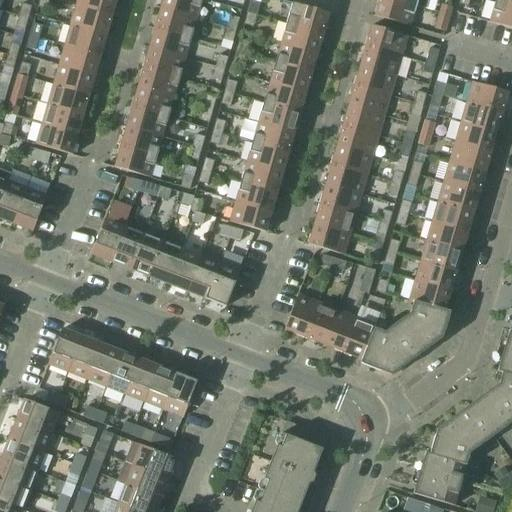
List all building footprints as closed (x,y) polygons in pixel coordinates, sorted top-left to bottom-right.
[(50,0),(39,0),(38,7),(47,10),(50,0)] [(77,0),(76,5),(112,16),(116,0),(77,0)] [(162,0),(160,8),(197,19),(202,0),(162,0)] [(251,0),(247,13),(257,15),(260,3),(251,0)] [(416,6),(395,0),(378,0),(374,16),(410,27),(416,6)] [(395,0),(416,6),(426,9),(428,0),(395,0)] [(511,6),(495,2),(489,22),(511,28),(511,6)] [(293,3),(287,24),(323,34),(329,14),(293,3)] [(22,4),(19,16),(28,19),(32,6),(22,4)] [(76,5),(70,25),(107,36),(112,16),(76,5)] [(442,5),(439,17),(448,20),(452,8),(442,5)] [(160,8),(155,28),(191,39),(197,19),(160,8)] [(257,15),(247,13),(244,25),(253,27),(257,15)] [(28,19),(19,16),(16,28),(25,31),(28,19)] [(230,16),(227,28),(236,30),(240,18),(230,16)] [(448,20),(439,17),(436,29),(445,32),(448,20)] [(33,24),(30,36),(39,38),(43,26),(33,24)] [(287,24),(281,43),(317,54),(323,34),(287,24)] [(70,25),(64,46),(101,56),(107,36),(70,25)] [(371,26),(365,47),(402,57),(408,36),(371,26)] [(155,28),(149,48),(185,59),(191,39),(155,28)] [(236,30),(227,28),(223,40),(233,42),(236,30)] [(39,38),(30,36),(26,48),(36,50),(39,38)] [(240,40),(236,52),(246,54),(249,42),(240,40)] [(11,43),(8,55),(17,58),(20,46),(11,43)] [(281,43),(275,63),(312,73),(317,54),(281,43)] [(64,46),(59,65),(95,76),(101,56),(64,46)] [(365,47),(360,66),(396,77),(402,57),(365,47)] [(149,48),(143,68),(179,79),(185,59),(149,48)] [(430,48),(427,60),(436,63),(439,51),(430,48)] [(246,54),(236,52),(233,64),(242,66),(246,54)] [(17,58),(8,55),(4,67),(13,70),(17,58)] [(219,55),(215,67),(225,70),(228,58),(219,55)] [(436,63),(427,60),(423,72),(432,75),(436,63)] [(22,63),(18,75),(28,77),(31,65),(22,63)] [(275,63),(270,83),(306,94),(312,73),(275,63)] [(59,65),(53,85),(89,96),(95,76),(59,65)] [(360,66),(354,86),(390,96),(396,77),(360,66)] [(225,70),(215,67),(212,79),(221,82),(225,70)] [(143,68),(137,88),(174,98),(179,79),(143,68)] [(18,75),(13,94),(22,97),(28,77),(18,75)] [(228,80),(225,92),(234,95),(237,83),(228,80)] [(437,81),(433,93),(442,96),(446,84),(437,81)] [(0,82),(0,95),(6,97),(9,85),(0,82)] [(472,82),(466,103),(502,114),(508,93),(472,82)] [(270,83),(264,103),(300,114),(306,94),(270,83)] [(53,85),(47,104),(84,115),(89,96),(53,85)] [(354,86),(348,106),(384,116),(390,96),(354,86)] [(137,88),(132,108),(168,118),(174,98),(137,88)] [(417,91),(414,103),(423,106),(427,94),(417,91)] [(234,95),(225,92),(221,104),(230,107),(234,95)] [(442,96),(433,93),(430,105),(439,108),(442,96)] [(22,97),(13,94),(7,114),(16,117),(22,97)] [(207,95),(204,107),(213,110),(217,98),(207,95)] [(264,103),(258,123),(294,133),(300,114),(264,103)] [(423,106),(414,103),(411,115),(420,118),(423,106)] [(466,103),(460,123),(497,133),(502,114),(466,103)] [(47,104),(42,124),(78,134),(84,115),(47,104)] [(348,106),(342,126),(378,137),(384,116),(348,106)] [(213,110),(204,107),(200,119),(210,122),(213,110)] [(132,108),(126,127),(162,138),(168,118),(132,108)] [(217,119),(213,131),(223,134),(226,122),(217,119)] [(425,121),(422,133),(431,135),(435,123),(425,121)] [(4,125),(1,135),(11,138),(14,125),(4,122),(4,125)] [(258,123),(252,142),(289,153),(294,133),(258,123)] [(460,123),(455,142),(491,153),(497,133),(460,123)] [(78,134),(42,124),(36,145),(72,155),(78,134)] [(342,126),(337,146),(373,156),(378,137),(342,126)] [(126,127),(120,147),(157,157),(162,138),(126,127)] [(223,134),(213,131),(210,143),(219,146),(223,134)] [(406,132),(402,143),(412,146),(415,134),(406,132)] [(431,135),(422,133),(418,145),(428,147),(431,135)] [(196,134),(192,146),(202,149),(205,137),(196,134)] [(11,138),(1,135),(0,137),(0,145),(8,147),(11,138)] [(252,142),(247,162),(283,173),(289,153),(252,142)] [(455,142),(449,162),(485,173),(491,153),(455,142)] [(412,146),(402,143),(399,155),(408,158),(412,146)] [(202,149),(192,146),(189,158),(198,161),(202,149)] [(337,146),(331,165),(367,176),(373,156),(337,146)] [(157,157),(120,147),(114,167),(151,178),(157,157)] [(27,158),(37,161),(40,151),(30,148),(27,158)] [(40,151),(37,161),(48,164),(50,154),(40,151)] [(205,158),(202,170),(211,173),(215,161),(205,158)] [(414,161),(410,173),(419,176),(423,164),(414,161)] [(247,162),(241,182),(277,192),(283,173),(247,162)] [(449,162),(443,182),(479,193),(485,173),(449,162)] [(331,165),(325,185),(361,195),(367,176),(331,165)] [(0,200),(10,173),(0,169),(0,200)] [(10,173),(0,200),(0,219),(13,224),(27,188),(31,177),(12,170),(10,173)] [(211,173),(202,170),(198,182),(208,185),(211,173)] [(394,171),(391,183),(400,185),(404,173),(394,171)] [(419,176),(410,173),(407,185),(416,188),(419,176)] [(184,174),(181,187),(190,189),(194,177),(184,174)] [(27,188),(13,224),(32,232),(50,185),(31,177),(27,188)] [(132,179),(129,189),(139,191),(142,182),(132,179)] [(241,182),(235,201),(272,212),(277,192),(241,182)] [(443,182),(437,202),(474,213),(479,193),(443,182)] [(400,185),(391,183),(387,195),(397,197),(400,185)] [(148,194),(158,197),(161,187),(151,184),(148,194)] [(325,185),(320,204),(356,215),(361,195),(325,185)] [(161,187),(158,197),(168,200),(171,190),(161,187)] [(181,204),(191,207),(194,198),(194,197),(184,194),(181,204)] [(190,211),(195,212),(199,213),(203,201),(194,198),(191,207),(190,211)] [(402,200),(399,212),(408,215),(412,203),(402,200)] [(272,212),(235,201),(229,222),(266,232),(272,212)] [(437,202),(431,222),(468,232),(474,213),(437,202)] [(320,204),(314,224),(350,234),(356,215),(320,204)] [(383,210),(380,222),(389,225),(393,213),(383,210)] [(199,213),(195,212),(192,222),(202,225),(205,215),(199,213)] [(408,215),(399,212),(395,224),(405,227),(408,215)] [(91,255),(111,262),(125,227),(105,219),(91,255)] [(389,225),(380,222),(376,234),(386,237),(389,225)] [(431,222),(426,241),(462,252),(468,232),(431,222)] [(350,234),(314,224),(308,245),(344,255),(350,234)] [(220,235),(230,238),(233,228),(223,225),(220,235)] [(111,262),(130,270),(144,234),(125,227),(111,262)] [(233,228),(230,238),(240,241),(243,231),(233,228)] [(130,270),(149,277),(163,241),(144,234),(130,270)] [(391,239),(387,251),(397,254),(400,242),(391,239)] [(149,277),(168,285),(182,249),(163,241),(149,277)] [(426,241),(420,261),(457,271),(462,252),(426,241)] [(168,285),(187,292),(201,256),(182,249),(168,285)] [(381,253),(372,250),(368,262),(377,265),(381,253)] [(397,254),(387,251),(384,263),(393,266),(397,254)] [(320,264),(332,268),(335,259),(322,255),(320,264)] [(187,292),(206,299),(220,264),(201,256),(187,292)] [(335,259),(332,268),(344,271),(346,262),(335,259)] [(420,261),(414,280),(451,291),(457,271),(420,261)] [(220,264),(206,299),(225,307),(239,271),(220,264)] [(366,268),(363,280),(372,283),(376,271),(366,268)] [(379,279),(376,292),(385,294),(389,282),(379,279)] [(372,283),(363,280),(359,292),(369,295),(372,283)] [(408,301),(413,302),(450,312),(445,311),(451,291),(414,280),(408,301)] [(284,330),(304,338),(318,303),(298,295),(284,330)] [(376,325),(361,364),(391,376),(431,347),(427,342),(433,337),(435,331),(444,334),(450,312),(413,302),(410,314),(384,333),(375,329),(376,325)] [(304,338),(323,345),(337,310),(318,303),(304,338)] [(323,345),(342,353),(356,317),(337,310),(323,345)] [(360,364),(361,364),(376,325),(356,317),(342,353),(361,360),(360,364)] [(48,365),(68,373),(82,337),(62,329),(48,365)] [(501,342),(499,350),(511,353),(511,331),(509,330),(505,344),(501,342)] [(68,373),(87,380),(101,344),(82,337),(68,373)] [(87,380),(106,387),(120,352),(101,344),(87,380)] [(497,372),(502,373),(511,375),(511,353),(499,350),(497,357),(501,358),(497,372)] [(106,387),(125,395),(139,359),(120,352),(106,387)] [(125,395),(144,402),(158,366),(139,359),(125,395)] [(144,402),(163,410),(177,374),(158,366),(144,402)] [(511,375),(502,373),(499,384),(480,398),(470,405),(493,436),(503,429),(511,422),(511,375)] [(177,374),(163,410),(183,417),(197,382),(177,374)] [(45,402),(55,406),(59,396),(49,392),(45,402)] [(59,396),(55,406),(65,409),(69,400),(59,396)] [(24,400),(17,420),(52,434),(60,414),(24,400)] [(436,433),(430,454),(466,465),(470,454),(493,436),(470,405),(449,421),(453,425),(447,430),(445,436),(436,433)] [(83,417),(93,420),(97,411),(87,407),(83,417)] [(97,411),(93,420),(103,424),(107,415),(97,411)] [(17,420),(9,439),(45,453),(52,434),(17,420)] [(260,489),(259,490),(301,506),(310,483),(298,479),(299,475),(314,480),(315,476),(314,473),(323,449),(305,443),(310,431),(286,421),(281,435),(285,437),(281,447),(277,445),(264,480),(268,481),(264,491),(260,489)] [(121,431),(131,435),(135,426),(125,422),(121,431)] [(88,426),(84,435),(94,439),(97,429),(88,426)] [(135,426),(131,435),(141,439),(145,430),(135,426)] [(103,431),(96,451),(105,454),(113,435),(103,431)] [(154,433),(150,443),(160,446),(164,437),(154,433)] [(9,439),(2,458),(38,472),(45,453),(9,439)] [(133,443),(126,463),(169,479),(177,460),(133,443)] [(417,465),(415,472),(460,485),(465,466),(466,466),(466,465),(430,454),(425,453),(421,466),(417,465)] [(77,454),(73,464),(83,467),(86,458),(77,454)] [(2,458),(0,462),(0,478),(30,491),(38,472),(2,458)] [(92,460),(88,470),(98,474),(102,464),(92,460)] [(118,482),(126,484),(162,498),(169,479),(126,463),(118,482)] [(83,467),(73,464),(69,474),(79,477),(83,467)] [(503,469),(495,476),(499,481),(497,482),(503,491),(511,484),(511,471),(507,475),(503,469)] [(98,474),(88,470),(84,480),(94,483),(98,474)] [(460,485),(415,472),(413,480),(417,481),(413,494),(454,506),(460,485)] [(0,478),(0,500),(23,510),(30,491),(0,478)] [(126,484),(118,503),(140,511),(156,511),(162,498),(126,484)] [(259,490),(250,511),(298,511),(301,506),(259,490)] [(62,492),(58,502),(68,505),(72,496),(62,492)] [(77,498),(73,508),(83,511),(87,502),(77,498)] [(408,499),(403,511),(406,511),(421,511),(424,505),(408,499)] [(484,499),(480,511),(492,511),(495,502),(484,499)] [(0,500),(0,511),(21,511),(23,510),(0,500)] [(65,511),(68,505),(58,502),(54,511),(55,511),(65,511)] [(140,511),(118,503),(115,511),(140,511)]
